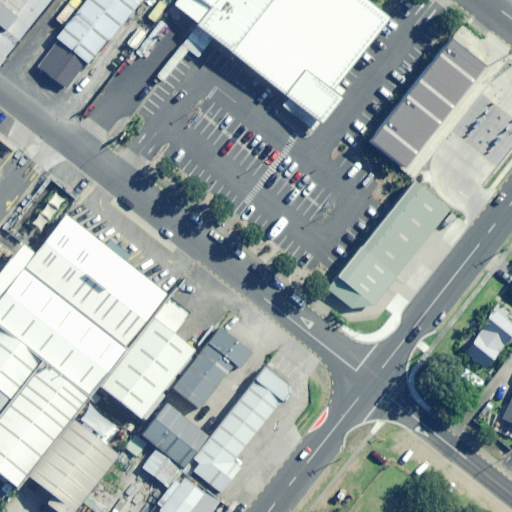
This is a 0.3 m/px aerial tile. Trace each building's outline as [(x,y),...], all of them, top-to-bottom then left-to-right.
[(0,0),(0,25),(6,30),(12,22),(17,16),(15,14),(25,3),(26,0),(0,0)] [(140,0),(85,0),(56,37),(57,38),(86,61),(89,63),(140,0)] [(201,0),(209,6),(196,24),(320,122),(340,97),(331,89),(388,17),(366,0),(201,0)] [(57,38),(36,66),(65,88),(86,61),(57,38)] [(365,139),(400,167),(481,67),(446,38),(365,139)] [(511,127),(511,112),(493,97),(480,113),(498,127),(502,123),(510,129),(511,127)] [(449,208),(413,180),(326,288),(350,307),(372,304),(449,208)] [(104,245),(63,214),(22,267),(123,346),(164,293),(124,261),(130,255),(109,239),(104,245)] [(93,389),(126,348),(123,346),(22,267),(10,257),(0,269),(0,327),(40,359),(87,397),(93,389)] [(190,311),(170,295),(99,385),(140,417),(193,349),(172,333),(190,311)] [(511,324),(506,319),(510,314),(497,304),(460,349),(484,368),(511,334),(511,324)] [(251,351),(219,326),(172,387),(198,407),(232,363),(238,368),(251,351)] [(0,390),(9,398),(40,359),(0,327),(0,390)] [(70,419),(87,397),(40,359),(9,398),(0,409),(0,473),(15,486),(26,473),(70,419)] [(289,382),(265,364),(192,458),(198,462),(192,470),(220,491),(240,465),(233,460),(279,400),(283,402),(290,393),(289,382)] [(0,409),(9,398),(0,390),(0,409)] [(511,394),(500,416),(503,418),(499,425),(511,432),(511,431),(511,394)] [(207,435),(165,402),(140,434),(182,467),(207,435)] [(296,407),(288,402),(280,413),(287,418),(296,407)] [(116,454),(70,419),(26,473),(52,495),(46,502),(58,511),(71,511),(74,509),(116,454)] [(203,493),(183,477),(158,509),(161,511),(208,511),(219,499),(206,489),(203,493)]
